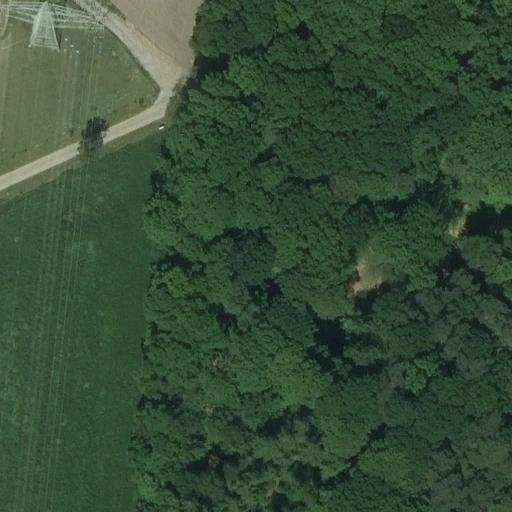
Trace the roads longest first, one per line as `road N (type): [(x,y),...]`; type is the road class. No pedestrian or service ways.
road 1 (track): [(373,0),(183,101),(146,52),(79,0)]
road 2 (track): [(183,101),(0,189)]
